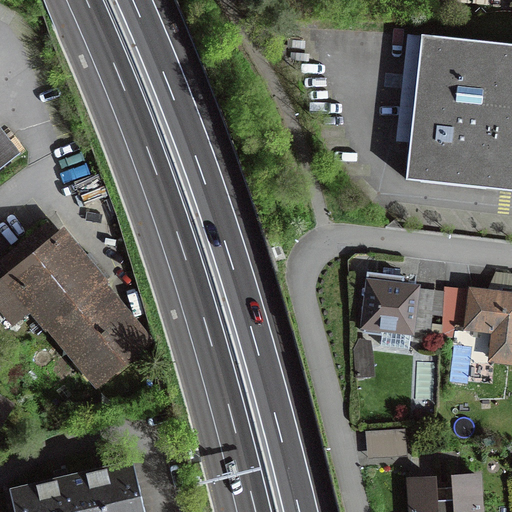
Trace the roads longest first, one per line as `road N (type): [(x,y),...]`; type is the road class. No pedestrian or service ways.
road 1 (motorway): [(86,0),(185,258),(255,511)]
road 2 (motorway): [(299,511),(225,245),(132,0)]
road 3 (residential): [(511,255),(351,237),(330,239),(308,255),(304,289),(358,511)]
road 4 (residential): [(165,511),(144,429),(42,455),(0,476)]
